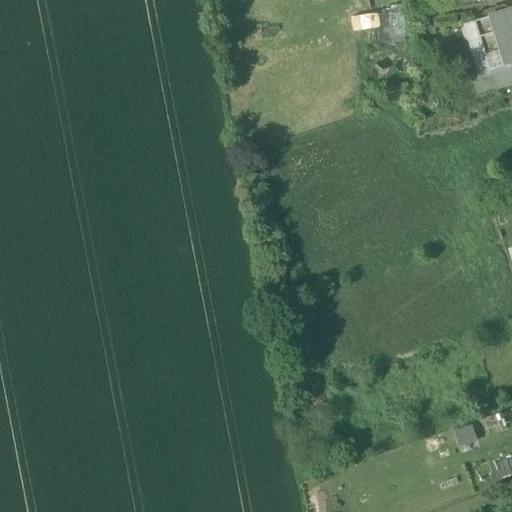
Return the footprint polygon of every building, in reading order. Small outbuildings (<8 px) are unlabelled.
[(511,65),(511,12),(504,8),(489,12),(491,18),(496,33),(479,38),(488,68),(489,72),(511,65)] [(404,13),(389,14),(392,45),(407,44),(404,13)] [(392,45),(389,14),(372,16),(374,30),(375,47),(392,45)] [(374,30),(372,16),(351,19),(353,33),(374,30)] [(474,23),(479,38),(496,33),(491,18),(474,23)] [(479,38),(474,23),(463,26),(476,71),(488,68),(479,38)] [(488,68),(476,71),(460,75),(462,86),(490,76),(489,72),(488,68)] [(499,99),(511,95),(511,68),(492,75),(499,99)] [(471,426),(453,432),(459,449),(477,443),(471,426)] [(511,477),(506,461),(487,468),(493,484),(511,477)]
